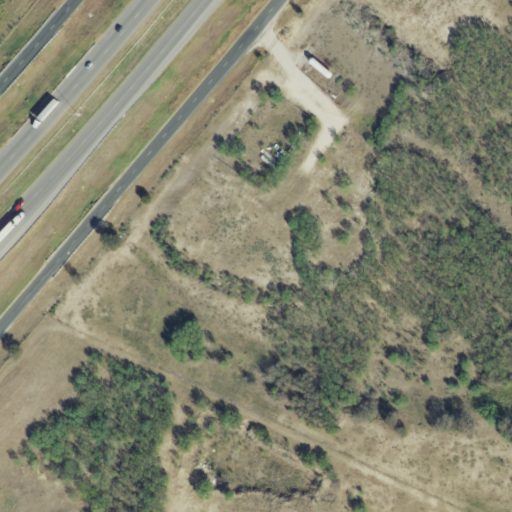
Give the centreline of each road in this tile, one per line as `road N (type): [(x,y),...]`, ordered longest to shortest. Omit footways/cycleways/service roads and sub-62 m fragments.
road 1 (secondary): [(78,0),(0,88),(16,312),(281,0)]
road 2 (motorway): [(13,226),(204,0)]
road 3 (motorway): [(146,0),(0,169)]
